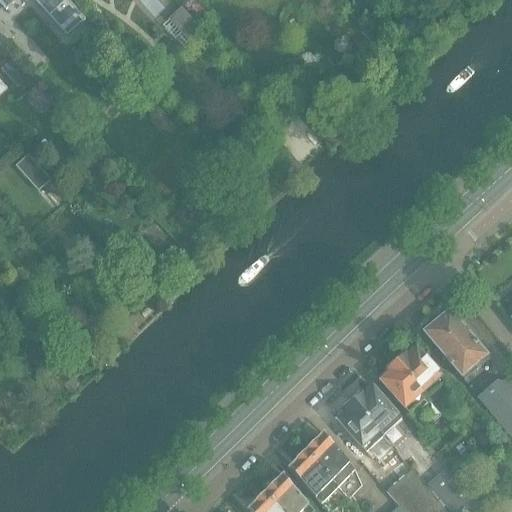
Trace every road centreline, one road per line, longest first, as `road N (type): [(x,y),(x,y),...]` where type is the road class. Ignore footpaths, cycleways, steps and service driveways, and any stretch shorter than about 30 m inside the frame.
road 1 (tertiary): [(427,245),(158,504)]
road 2 (residential): [(186,511),(445,266)]
